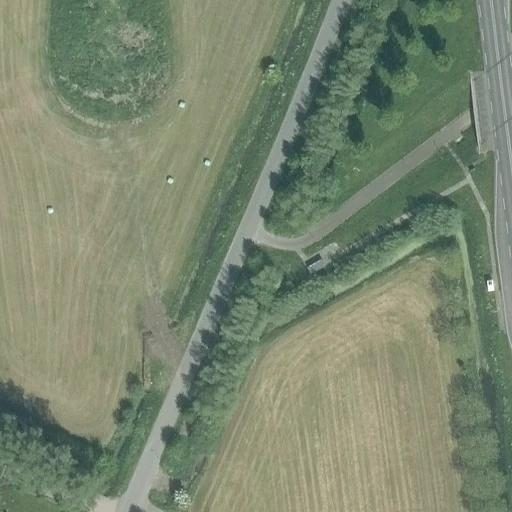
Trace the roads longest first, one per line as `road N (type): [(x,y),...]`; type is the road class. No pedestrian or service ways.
road 1 (unclassified): [(126,511),(341,0)]
road 2 (primary): [(511,172),(490,0)]
